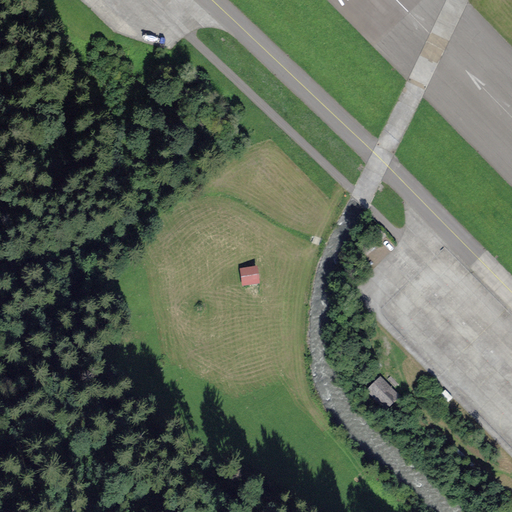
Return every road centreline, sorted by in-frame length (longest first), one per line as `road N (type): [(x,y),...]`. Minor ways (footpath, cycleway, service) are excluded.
road 1 (track): [(366,208),(185,34),(171,49),(116,30),(84,0)]
road 2 (track): [(511,458),(352,295),(403,246),(366,208)]
